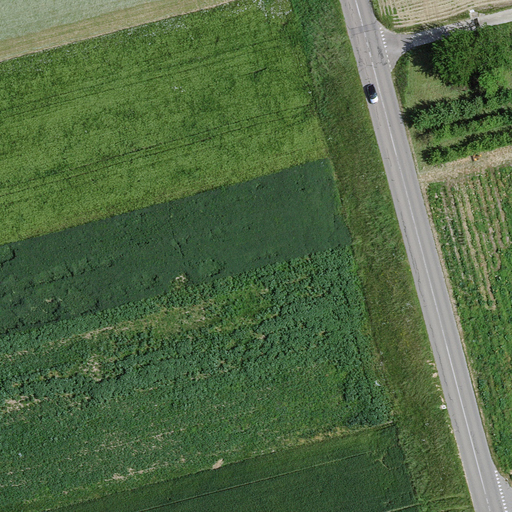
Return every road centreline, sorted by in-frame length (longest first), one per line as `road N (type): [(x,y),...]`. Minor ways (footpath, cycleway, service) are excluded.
road 1 (tertiary): [(354,0),(497,511)]
road 2 (track): [(367,50),(511,14)]
